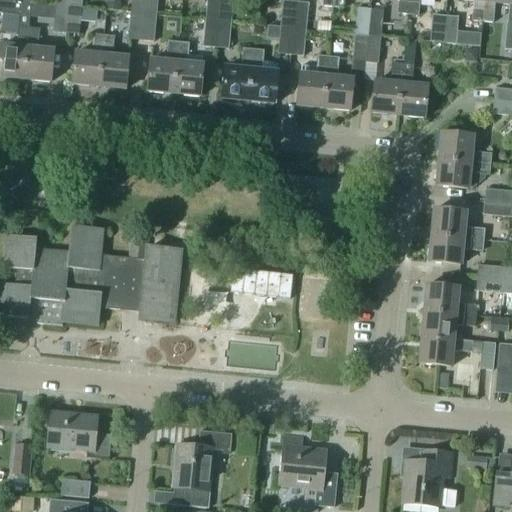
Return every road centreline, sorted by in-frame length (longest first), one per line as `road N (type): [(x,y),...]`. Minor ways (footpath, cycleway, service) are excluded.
road 1 (residential): [(375,410),(400,188),(390,156),(371,147),(0,113)]
road 2 (residential): [(375,410),(146,388)]
road 3 (residential): [(146,388),(0,373)]
road 4 (residential): [(511,423),(375,410)]
road 5 (residential): [(135,511),(146,388)]
